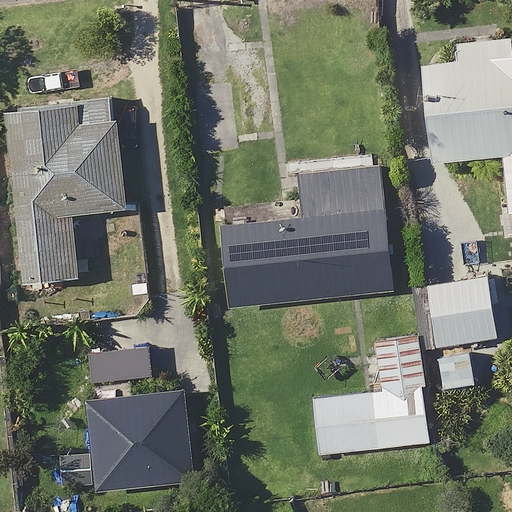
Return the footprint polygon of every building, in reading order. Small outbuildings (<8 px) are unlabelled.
[(511,39),(468,45),(470,62),(435,66),(447,165),(508,158),(511,193),(511,39)] [(141,214),(130,102),(23,113),(40,287),(92,281),(86,220),(141,214)] [(402,292),(388,168),(308,177),(313,218),(232,227),(241,310),(402,292)] [(425,336),(426,348),(506,340),(500,279),(434,285),(436,306),(422,307),(425,336)] [(426,348),(425,336),(380,340),(384,388),(322,394),(328,457),(435,447),(426,348)] [(482,387),(478,353),(446,356),(450,390),(482,387)]
